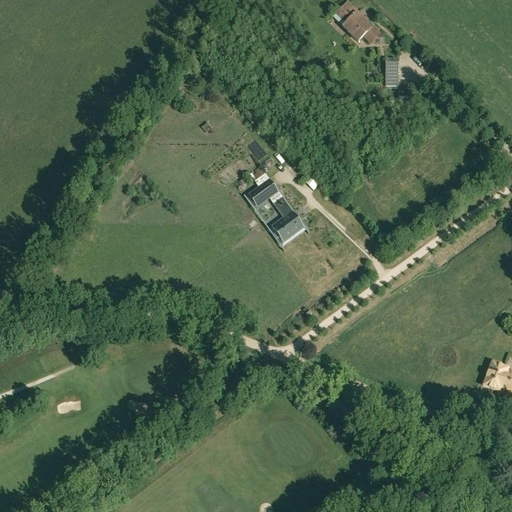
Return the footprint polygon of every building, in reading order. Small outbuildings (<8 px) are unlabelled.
[(379,37),(346,6),(338,15),(347,24),(342,30),(357,44),(362,39),(370,46),(379,37)] [(399,53),(387,53),(387,77),(399,77),(399,53)] [(398,96),(398,107),(410,107),(410,96),(398,96)] [(213,140),(223,135),(217,125),(207,130),(213,140)] [(248,174),(255,183),(265,175),(258,168),(248,174)] [(277,191),(270,180),(248,196),(255,207),(277,191)] [(286,218),(271,228),(283,244),(304,228),(283,199),(276,204),(286,218)] [(484,387),(511,397),(511,370),(493,364),(484,387)]
